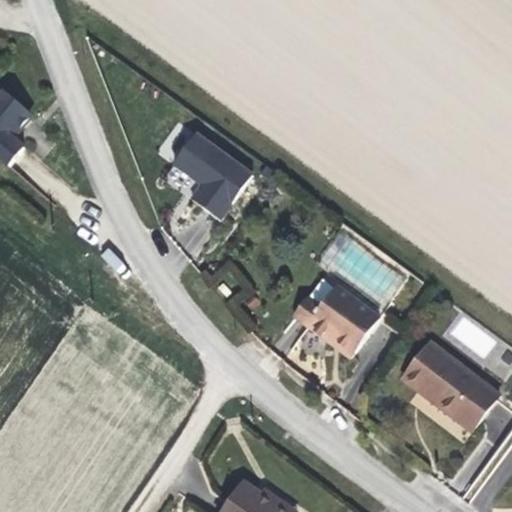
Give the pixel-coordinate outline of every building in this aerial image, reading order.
[(0,97),(0,149),(12,161),(27,142),(13,131),(18,125),(24,125),(33,115),(33,107),(10,87),(0,97)] [(201,187),(190,202),(220,223),(252,177),(195,136),(173,167),(201,187)] [(226,297),(232,293),(224,284),(219,290),(226,297)] [(332,338),(355,354),(380,320),(338,290),(308,329),(328,343),(332,338)] [(352,359),(355,354),(332,338),(328,343),(352,359)] [(401,382),(469,432),(495,396),(427,346),(401,382)] [(242,484),(222,511),(280,511),(261,498),(242,484)] [(261,498),(280,511),(290,511),(264,493),(261,498)]
